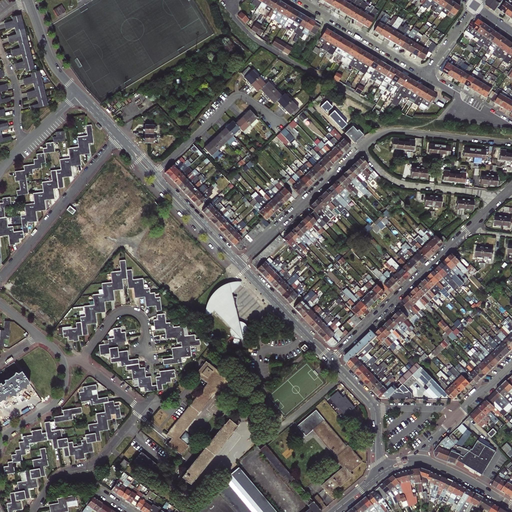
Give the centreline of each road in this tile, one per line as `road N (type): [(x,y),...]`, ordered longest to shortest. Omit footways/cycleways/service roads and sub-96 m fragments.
road 1 (residential): [(330,359),(467,230)]
road 2 (residential): [(0,278),(117,135)]
road 3 (residential): [(231,0),(229,11),(262,44),(369,104)]
road 4 (residential): [(153,174),(236,95),(282,124)]
road 5 (residential): [(358,148),(237,263)]
road 6 (residential): [(358,148),(407,185),(503,196)]
road 7 (residential): [(511,143),(394,130),(358,148)]
road 8 (residential): [(32,511),(58,474),(96,462),(140,409)]
road 9 (residential): [(298,0),(426,76)]
road 10 (tertiary): [(237,263),(330,359)]
road 11 (residential): [(80,361),(124,311),(144,321),(151,361)]
road 12 (tertiary): [(153,174),(237,263)]
